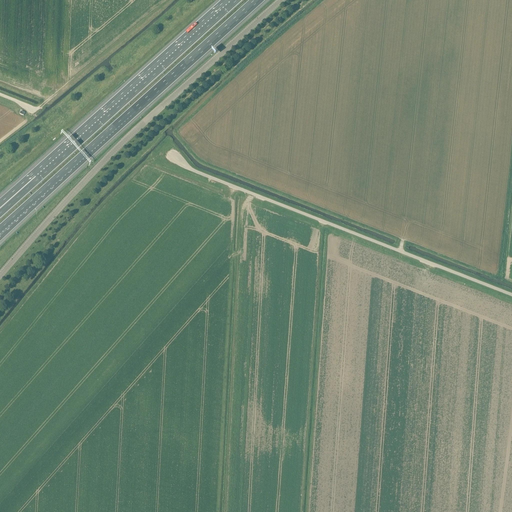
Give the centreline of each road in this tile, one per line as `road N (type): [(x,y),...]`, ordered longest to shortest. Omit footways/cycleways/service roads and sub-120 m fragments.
road 1 (unclassified): [(0,275),(107,156),(280,0)]
road 2 (track): [(511,295),(173,157)]
road 3 (motorway): [(0,231),(256,0)]
road 4 (track): [(0,179),(204,0)]
road 5 (motorway): [(231,0),(35,176)]
road 6 (track): [(167,0),(35,109)]
